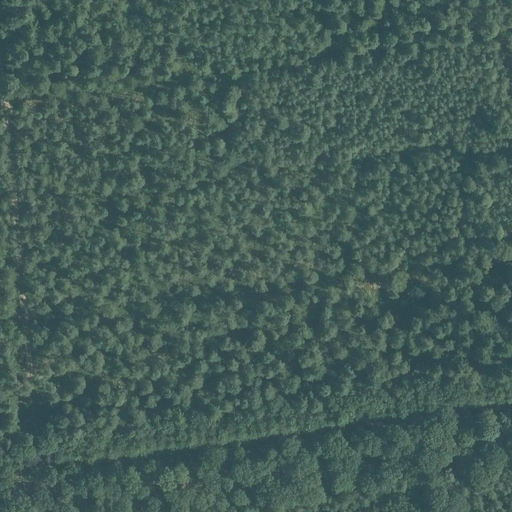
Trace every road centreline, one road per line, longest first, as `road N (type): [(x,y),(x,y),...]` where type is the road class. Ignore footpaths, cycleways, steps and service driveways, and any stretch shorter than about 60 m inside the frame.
road 1 (primary): [(0,469),(511,398)]
road 2 (track): [(0,313),(511,253)]
road 3 (track): [(41,463),(0,64)]
